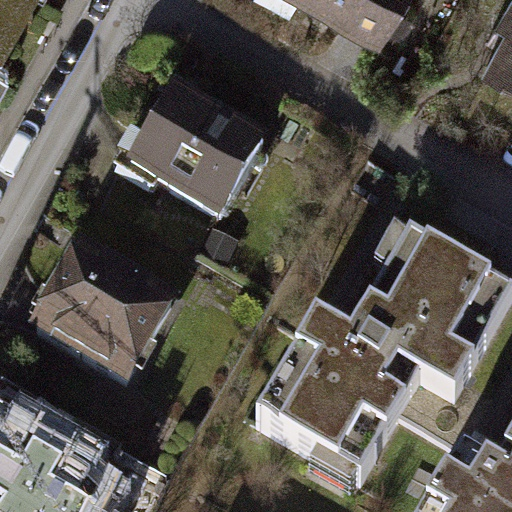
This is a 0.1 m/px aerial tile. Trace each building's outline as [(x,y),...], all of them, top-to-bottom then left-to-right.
[(0,0),(0,38),(7,43),(32,0),(0,0)] [(322,0),(385,35),(404,0),(322,0)] [(511,24),(511,28),(494,60),(511,69),(511,0),(509,0),(500,17),(507,22),(511,24)] [(211,108),(182,91),(136,173),(226,222),(271,141),(211,108)] [(511,312),(511,291),(415,238),(365,330),(357,343),(321,323),(264,426),(368,483),(424,381),(463,402),(511,312)] [(103,276),(77,261),(37,335),(137,389),(139,390),(179,316),(153,303),(160,291),(148,284),(110,264),(103,276)] [(37,447),(31,457),(0,439),(0,511),(89,511),(104,486),(37,447)] [(511,511),(511,440),(506,451),(496,468),(464,449),(426,511),(511,511)]
